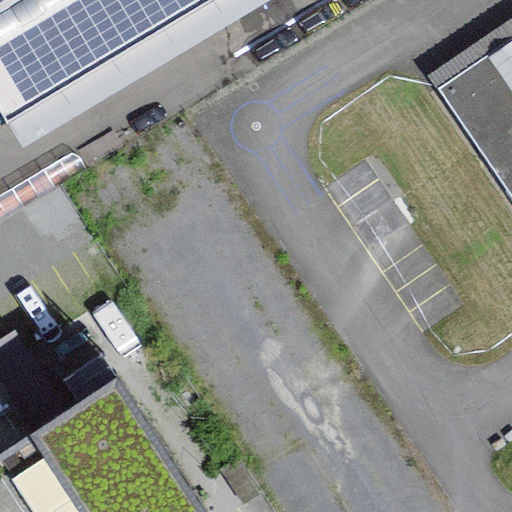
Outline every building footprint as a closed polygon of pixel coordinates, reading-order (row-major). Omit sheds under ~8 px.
[(0,0),(0,117),(12,137),(239,0),(0,0)] [(511,39),(447,82),(511,180),(511,39)] [(403,198),(355,231),(370,254),(411,227),(419,221),(403,198)] [(0,373),(0,511),(219,511),(127,357),(27,417),(0,373)] [(256,466),(283,511),(353,511),(308,436),(256,466)]
